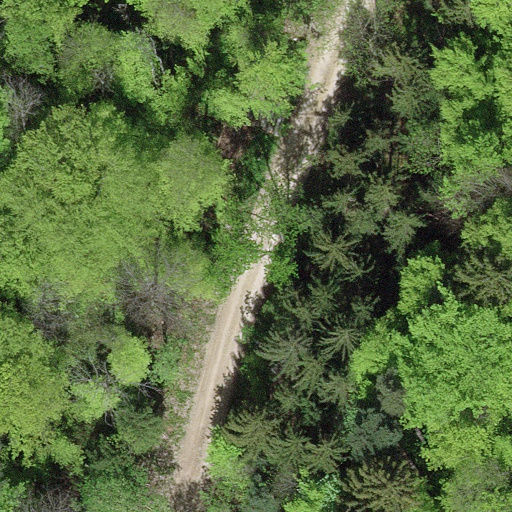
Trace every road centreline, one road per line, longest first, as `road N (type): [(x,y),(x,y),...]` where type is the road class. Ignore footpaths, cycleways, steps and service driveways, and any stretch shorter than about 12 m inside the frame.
road 1 (track): [(360,0),(268,221),(193,511)]
road 2 (track): [(511,204),(337,511)]
